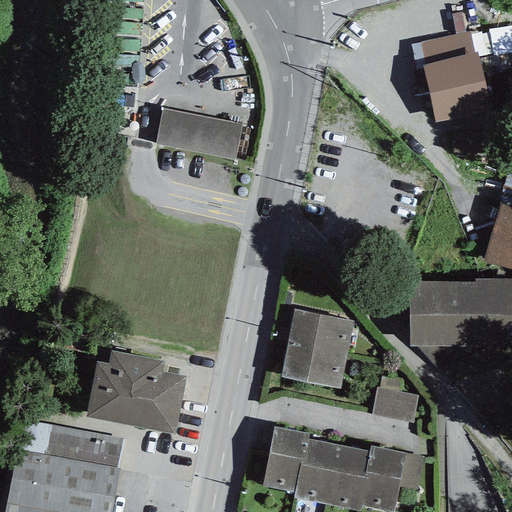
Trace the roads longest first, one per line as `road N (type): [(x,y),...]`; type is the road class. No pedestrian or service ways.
road 1 (residential): [(271,17),(288,63),(290,105),(205,511)]
road 2 (track): [(441,511),(440,385)]
